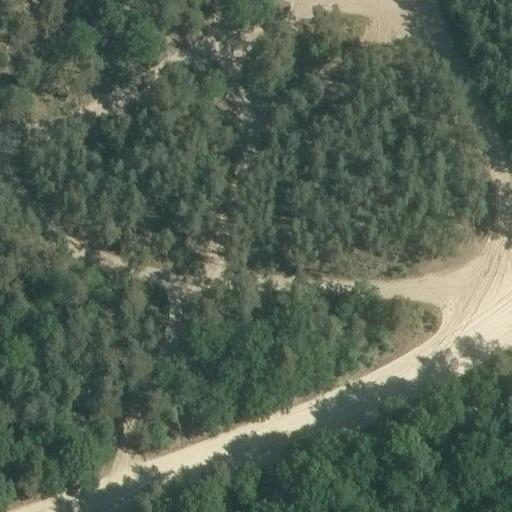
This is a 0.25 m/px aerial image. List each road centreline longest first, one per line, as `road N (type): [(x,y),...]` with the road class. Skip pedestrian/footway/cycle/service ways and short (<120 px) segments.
road 1 (track): [(0,170),(74,247),(171,281),(501,290)]
road 2 (track): [(65,511),(361,402),(511,311)]
road 3 (track): [(0,139),(84,118),(190,57),(336,0)]
road 4 (track): [(511,301),(501,290),(502,168),(452,61),(400,0)]
road 5 (track): [(220,0),(220,46),(245,113),(282,102),(346,63),(363,49),(388,0)]
